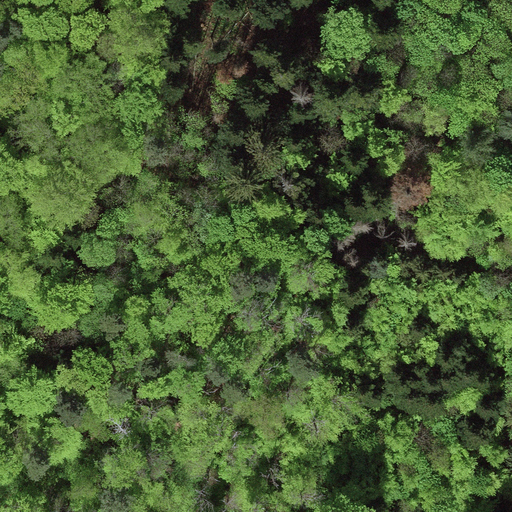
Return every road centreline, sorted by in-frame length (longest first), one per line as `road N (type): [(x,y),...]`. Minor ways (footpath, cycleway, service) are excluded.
road 1 (track): [(0,359),(117,201),(147,119),(86,0)]
road 2 (track): [(511,481),(490,275)]
